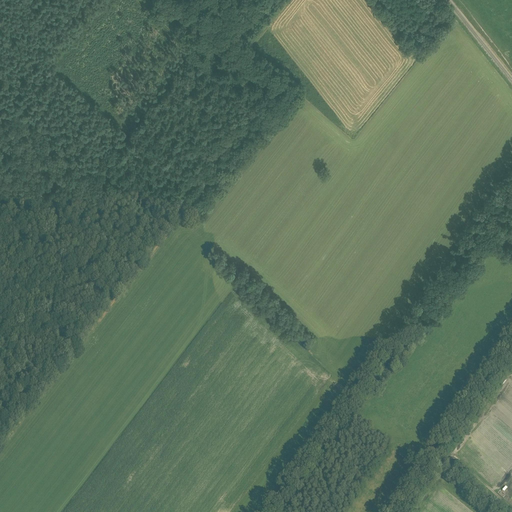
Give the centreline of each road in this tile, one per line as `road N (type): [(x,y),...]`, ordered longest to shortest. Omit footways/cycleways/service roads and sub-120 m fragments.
road 1 (track): [(244,50),(281,82),(58,376)]
road 2 (track): [(270,511),(511,180)]
road 3 (track): [(0,121),(17,120),(87,173),(123,127)]
road 4 (track): [(123,127),(0,23)]
road 5 (track): [(492,511),(441,464),(404,511)]
